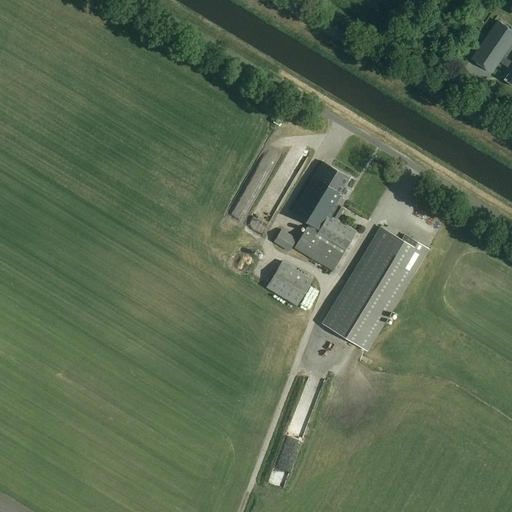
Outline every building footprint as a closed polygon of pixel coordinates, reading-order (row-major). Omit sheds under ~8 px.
[(511,26),(501,19),(474,56),(494,70),(502,59),(510,64),(511,61),(511,59),(505,55),(511,44),(511,26)] [(306,153),(291,146),(286,158),(300,165),(306,153)] [(255,197),(271,158),(263,155),(247,194),(255,197)] [(319,230),(329,214),(337,219),(344,208),(339,205),(338,204),(340,202),(339,202),(337,200),(341,193),(339,192),(349,178),(322,161),(291,212),(309,224),(319,230)] [(227,223),(235,227),(246,209),(239,205),(227,223)] [(344,251),(356,231),(337,219),(329,214),(319,230),(317,234),(344,251)] [(309,224),(294,247),(332,270),(344,251),(317,234),(319,230),(309,224)] [(258,243),(261,239),(245,229),(243,233),(258,243)] [(402,240),(383,229),(325,322),(365,347),(410,274),(411,275),(427,249),(405,235),(402,240)] [(297,239),(282,230),(274,242),(289,252),(297,239)] [(314,280),(283,261),(267,287),(298,306),(314,280)] [(272,492),(286,494),(289,475),(275,473),(272,492)]
